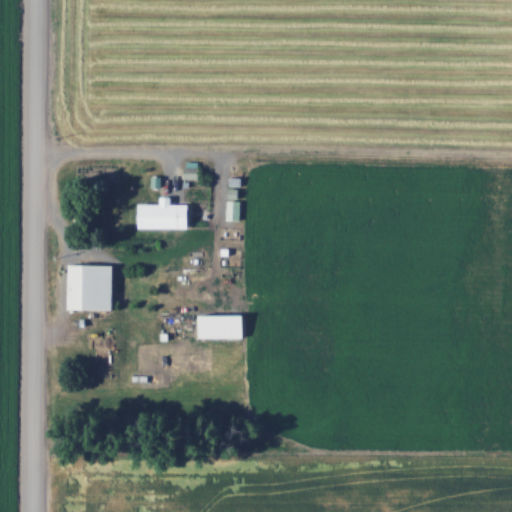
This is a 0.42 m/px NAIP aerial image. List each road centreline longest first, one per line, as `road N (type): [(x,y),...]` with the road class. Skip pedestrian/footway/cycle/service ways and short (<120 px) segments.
road 1 (residential): [(24,511),(41,0)]
road 2 (residential): [(511,157),(40,157)]
